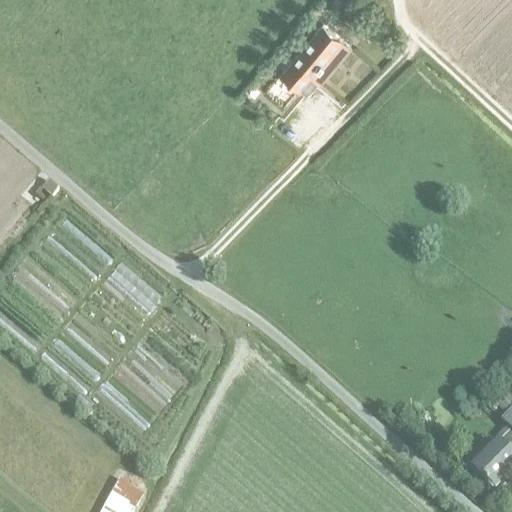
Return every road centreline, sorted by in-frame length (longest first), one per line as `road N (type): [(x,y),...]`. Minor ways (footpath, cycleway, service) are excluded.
road 1 (track): [(340,117),(417,38),(398,0)]
road 2 (track): [(417,38),(511,128)]
